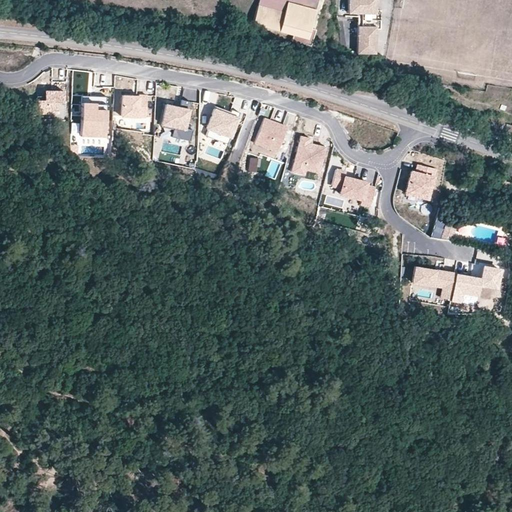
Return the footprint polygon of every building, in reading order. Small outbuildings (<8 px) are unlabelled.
[(259,0),(258,4),(284,11),(287,1),(316,8),(317,0),(259,0)] [(376,12),(375,0),(348,0),(349,12),(361,12),(361,26),(358,26),(358,52),(375,53),(375,28),(380,29),(380,12),(376,12)] [(311,27),(316,8),(287,1),(284,11),(258,4),(253,23),(294,34),(292,39),(311,45),(316,28),(311,27)] [(46,102),(35,102),(36,119),(65,118),(65,82),(52,82),(52,92),(46,92),(46,102)] [(137,96),(121,95),(121,116),(144,117),(145,95),(137,95),(137,96)] [(188,100),(180,98),(178,106),(164,103),(160,124),(172,127),(171,135),(189,139),(191,128),(183,126),(188,100)] [(96,104),(82,104),(81,138),(106,139),(107,112),(96,112),(96,104)] [(227,113),(228,110),(213,105),(211,107),(227,113)] [(225,143),(237,111),(228,108),(228,110),(227,113),(211,107),(204,127),(206,128),(203,135),(225,143)] [(281,128),(282,126),(263,119),(254,144),(277,153),(286,130),(281,128)] [(310,138),(300,136),(291,172),(304,175),(305,170),(319,173),(325,147),(308,143),(310,138)] [(78,146),(70,145),(69,154),(77,154),(78,146)] [(427,197),(433,166),(414,162),(413,168),(408,167),(402,191),(427,197)] [(344,169),(334,167),(330,183),(340,185),(338,191),(361,196),(359,203),(369,206),(374,185),(364,182),(365,179),(343,174),(344,169)] [(451,239),(455,225),(446,222),(442,236),(451,239)] [(455,276),(455,273),(415,266),(412,282),(443,288),(442,298),(451,300),(452,292),(455,276)] [(477,279),(455,276),(452,292),(477,296),(478,287),(497,290),(499,269),(479,266),(477,279)]
